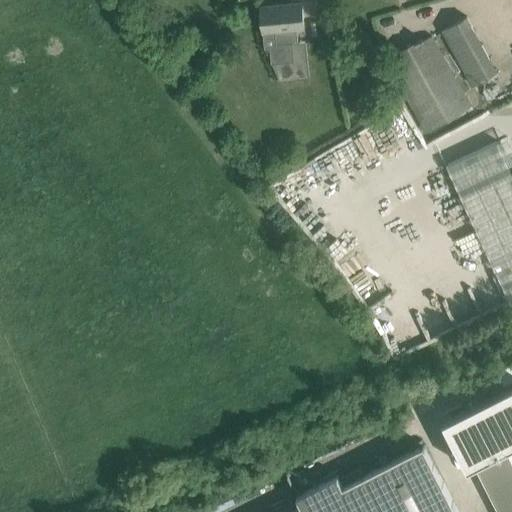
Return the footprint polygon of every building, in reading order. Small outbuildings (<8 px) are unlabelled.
[(302,3),(261,7),(265,49),(271,48),(272,62),(295,60),(293,43),(299,42),(297,29),(305,29),(302,3)] [(442,29),(436,33),(446,52),(453,48),(474,86),(498,72),(467,16),(442,29)] [(396,55),(387,60),(423,124),(433,142),(478,118),(432,35),(423,40),(422,38),(416,42),(417,44),(403,52),(402,50),(395,53),(396,55)] [(498,141),(492,128),(441,152),(511,303),(511,170),(509,164),(511,162),(511,143),(508,136),(498,141)] [(511,511),(511,388),(444,421),(468,469),(476,464),(500,511),(511,511)] [(298,496),(303,505),(290,511),(458,511),(424,444),(344,485),(339,475),(298,496)]
